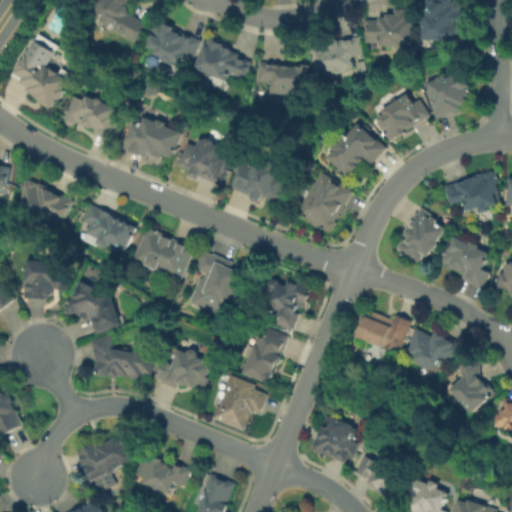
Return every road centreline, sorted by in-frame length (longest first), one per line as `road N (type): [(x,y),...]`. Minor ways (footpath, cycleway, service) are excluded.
road 1 (residential): [(257,511),(388,198),(438,152),(511,137)]
road 2 (residential): [(352,274),(82,167),(0,120)]
road 3 (residential): [(74,415),(108,406),(146,413),(307,478),(355,511)]
road 4 (residential): [(352,274),(440,300),(511,345)]
road 5 (residential): [(499,136),(500,0)]
